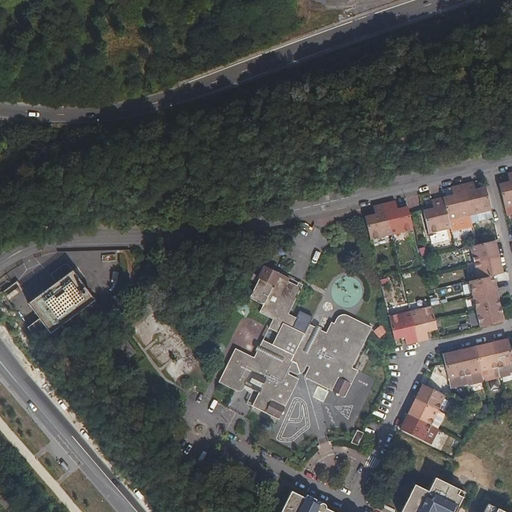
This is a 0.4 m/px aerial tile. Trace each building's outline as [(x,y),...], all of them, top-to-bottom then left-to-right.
[(511,172),(508,173),(510,181),(499,184),(505,207),(511,205),(511,172)] [(474,182),(462,184),(470,216),(477,214),(491,210),(486,187),(475,189),(474,182)] [(462,184),(451,187),(453,195),(443,197),(449,221),(470,216),(462,184)] [(434,208),(424,211),(429,234),(447,229),(451,228),(449,221),(443,197),(432,200),(434,208)] [(395,200),(384,203),(392,234),(413,229),(410,214),(408,206),(397,209),(395,200)] [(375,214),(365,216),(370,240),(392,234),(384,203),(373,205),(375,214)] [(493,217),(491,210),(477,214),(479,220),(493,217)] [(447,229),(429,234),(432,244),(450,240),(447,229)] [(470,246),(474,263),(499,257),(495,240),(476,245),(470,246)] [(499,257),(474,263),(478,279),(493,276),(503,273),(499,257)] [(56,282),(28,303),(39,319),(28,327),(38,341),(50,333),(94,300),(72,270),(68,264),(64,264),(50,274),(56,282)] [(287,314),(302,285),(265,266),(250,296),(264,302),(259,311),(273,318),(253,357),(235,348),(219,382),(235,390),(237,391),(239,391),(241,390),(243,389),(244,388),(245,385),(259,392),(252,405),(279,419),(301,375),(345,397),(358,371),(353,368),(373,328),(347,314),(344,314),(343,314),(340,315),(339,316),(338,317),(334,324),(332,323),(326,334),(310,326),(306,335),(292,328),(297,319),(287,314)] [(469,281),(473,296),(496,291),(493,276),(478,279),(469,281)] [(473,296),(476,312),(500,306),(496,291),(473,296)] [(432,306),(410,312),(417,342),(429,339),(427,332),(437,329),(435,322),(432,306)] [(476,312),(480,327),(504,321),(500,306),(476,312)] [(389,316),(394,339),(405,337),(406,345),(417,342),(410,312),(389,316)] [(492,343),(498,367),(511,363),(511,354),(511,349),(508,339),(492,343)] [(476,346),(484,381),(500,377),(498,367),(492,343),(476,346)] [(468,385),(484,381),(476,346),(459,350),(467,384),(468,385)] [(467,384),(459,350),(443,354),(451,388),(467,384)] [(511,363),(498,367),(500,377),(511,374),(511,363)] [(423,384),(415,399),(434,408),(439,410),(446,396),(427,386),(423,384)] [(415,399),(408,414),(426,423),(434,408),(415,399)] [(434,408),(426,423),(431,425),(439,410),(434,408)] [(408,414),(400,429),(424,441),(431,444),(439,429),(431,425),(426,423),(408,414)] [(357,446),(364,433),(358,430),(352,443),(357,446)] [(455,511),(458,506),(465,493),(435,478),(428,491),(415,485),(400,511),(455,511)] [(331,511),(291,492),(281,511),(331,511)]
